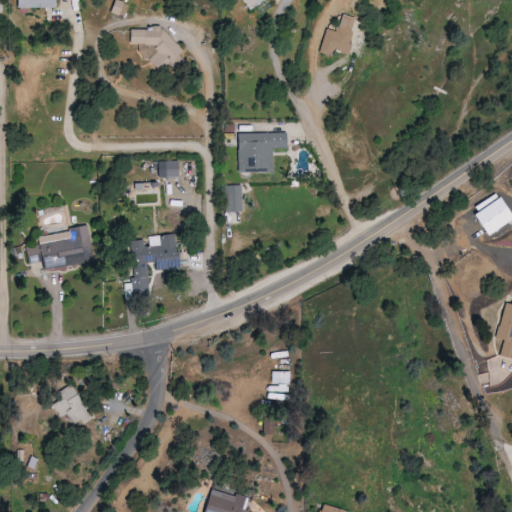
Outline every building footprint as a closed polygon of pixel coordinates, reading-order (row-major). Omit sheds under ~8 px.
[(16,0),(17,9),(57,8),(56,0),(16,0)] [(114,0),(109,12),(123,18),(128,5),(117,0),(114,0)] [(241,0),(247,9),(260,0),(241,0)] [(326,29),(319,52),(332,56),(333,50),(348,55),(352,44),(348,43),(356,19),(342,14),(337,32),(326,29)] [(129,28),(129,45),(153,45),(153,69),(174,69),(173,28),(129,28)] [(272,172),(272,149),(286,148),(286,132),(237,133),(237,173),(272,172)] [(179,177),(178,161),(157,161),(157,178),(179,177)] [(225,212),(242,212),(241,185),(224,186),(225,212)] [(486,236),(511,219),(497,197),(471,215),(486,236)] [(43,268),(91,263),(87,229),(36,235),(37,246),(25,247),(27,265),(42,263),(43,268)] [(149,295),(145,263),(154,262),(155,271),(179,268),(175,234),(159,236),(160,246),(144,247),(143,240),(128,241),(133,283),(123,284),(124,298),(149,295)] [(58,417),(68,413),(74,426),(90,419),(74,384),(57,392),(61,400),(52,404),(58,417)] [(35,469),(37,459),(27,456),(24,466),(35,469)] [(246,511),(242,511),(245,498),(209,490),(203,511),(246,511)]
